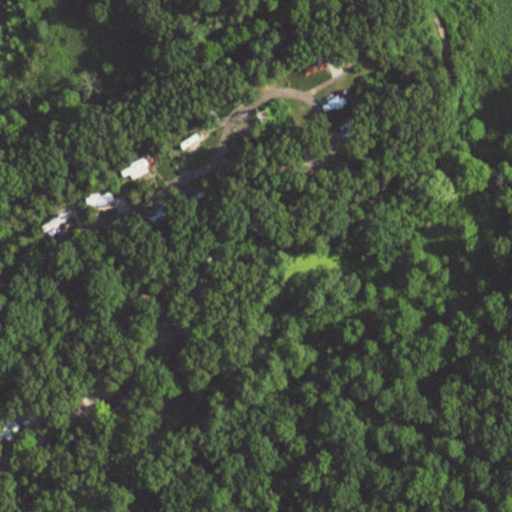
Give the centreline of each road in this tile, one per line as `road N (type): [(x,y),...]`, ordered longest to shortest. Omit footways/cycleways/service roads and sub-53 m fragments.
road 1 (residential): [(0,286),(244,171),(353,79),(428,31),(476,75),(457,176),(425,208),(337,257),(235,387),(106,511)]
road 2 (residential): [(39,511),(126,385)]
